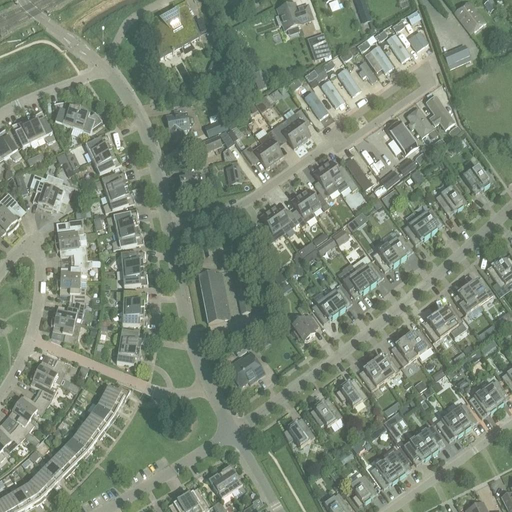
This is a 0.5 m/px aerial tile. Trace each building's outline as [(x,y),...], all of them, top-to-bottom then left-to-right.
[(361,20),(369,18),(362,0),(360,0),(357,2),(360,10),(358,11),(361,20)] [(489,2),(484,6),(490,14),(495,10),(489,2)] [(469,4),(454,15),(471,36),(486,25),(477,13),(476,14),(469,4)] [(182,49),(190,45),(190,46),(191,45),(190,44),(198,40),(199,41),(200,41),(199,39),(193,22),(187,5),(176,11),(177,21),(177,22),(169,27),(168,26),(160,20),(153,24),(156,43),(159,48),(158,49),(157,49),(159,60),(163,59),(164,61),(165,60),(164,59),(172,55),(172,56),(174,55),(173,54),(181,50),(182,51),(182,50),(182,49)] [(276,19),(279,28),(283,27),(285,33),(301,27),(301,26),(312,22),(307,8),(300,11),(300,12),(296,14),(294,6),(278,12),(280,18),(276,19)] [(406,19),(411,27),(420,21),(415,14),(406,19)] [(392,30),(396,35),(405,29),(401,23),(392,30)] [(424,51),(411,30),(405,33),(419,55),(424,51)] [(374,39),(378,45),(388,38),(384,33),(374,39)] [(308,42),(313,55),(316,54),(318,62),(330,57),(323,37),(308,42)] [(412,61),(398,37),(387,44),(401,67),(412,61)] [(357,49),(361,55),(370,48),(366,43),(357,49)] [(443,57),(447,67),(467,58),(463,48),(443,57)] [(394,71),(379,50),(370,56),(386,77),(394,71)] [(339,59),(343,65),(353,58),(349,53),(339,59)] [(322,69),(326,75),(335,68),(331,63),(322,69)] [(378,76),(372,66),(366,69),(373,80),(378,76)] [(304,79),(308,85),(318,78),(314,73),(304,79)] [(363,95),(348,73),(339,79),(353,101),(363,95)] [(288,88),(292,94),(302,87),(298,81),(288,88)] [(337,114),(347,108),(332,84),(322,90),(337,114)] [(269,96),(261,101),(268,110),(275,105),(269,96)] [(320,123),(329,118),(315,96),(306,102),(320,123)] [(427,108),(447,135),(456,128),(437,101),(427,108)] [(65,104),(62,105),(54,107),(54,108),(57,119),(55,125),(72,131),(80,110),(79,110),(78,110),(76,109),(74,109),(72,109),(70,109),(68,109),(66,109),(65,104)] [(80,110),(72,131),(90,137),(92,131),(101,124),(101,125),(102,124),(95,115),(91,118),(89,117),(88,115),(87,114),(85,113),(84,112),(82,111),(80,110)] [(189,131),(189,128),(192,128),(194,125),(193,120),(190,117),(187,118),(186,114),(181,115),(180,112),(174,113),(175,116),(166,118),(169,134),(170,134),(171,143),(182,141),(181,132),(189,131)] [(295,116),(287,122),(303,144),(304,144),(308,142),(307,141),(311,138),(306,131),(303,128),(308,124),(309,125),(300,112),(295,116)] [(42,114),(35,118),(32,119),(34,122),(28,124),(37,144),(43,141),(49,146),(55,143),(42,115),(42,114)] [(405,122),(418,140),(425,135),(413,117),(405,122)] [(205,130),(208,139),(228,132),(224,122),(205,130)] [(281,125),(272,132),(281,145),(282,144),(281,144),(286,140),(288,144),(293,151),(299,147),(299,148),(303,145),(302,145),(303,144),(287,122),(286,122),(289,127),(285,130),(281,125)] [(21,124),(18,125),(12,129),(22,151),(37,144),(28,124),(22,127),(21,124)] [(227,135),(233,145),(242,138),(235,129),(227,135)] [(386,136),(404,158),(412,151),(395,129),(386,136)] [(449,135),(448,136),(452,141),(461,134),(457,129),(449,135)] [(267,136),(258,142),(262,147),(275,165),(275,164),(276,165),(279,162),(283,158),(278,151),(276,148),(280,144),(281,145),(272,132),(267,136)] [(0,156),(4,162),(9,158),(15,163),(21,159),(5,133),(0,135),(0,156)] [(464,135),(456,141),(459,145),(467,139),(464,135)] [(85,148),(92,163),(111,154),(109,148),(111,147),(107,137),(106,138),(107,138),(85,148)] [(197,147),(201,157),(222,149),(217,138),(197,147)] [(441,141),(432,148),(436,154),(445,147),(441,141)] [(250,148),(242,153),(252,166),(252,165),(258,160),(261,164),(266,171),(270,168),(271,168),(274,166),(274,165),(275,165),(262,147),(253,153),(250,148)] [(111,154),(92,163),(99,178),(121,167),(121,168),(121,167),(117,158),(114,159),(111,154)] [(424,155),(415,162),(419,167),(428,160),(424,155)] [(27,163),(30,169),(35,166),(32,160),(27,163)] [(398,170),(405,179),(418,169),(411,160),(398,170)] [(345,169),(364,195),(372,189),(354,162),(345,169)] [(322,169),(335,187),(338,192),(340,195),(349,189),(352,194),(357,190),(351,181),(343,169),(342,170),(343,170),(338,174),(337,173),(330,163),(326,166),(322,168),(322,169)] [(226,177),(230,176),(232,187),(242,185),(239,168),(229,170),(225,171),(226,177)] [(477,168),(462,179),(475,197),(476,196),(483,191),(484,193),(491,188),(490,187),(494,184),(487,175),(483,178),(477,168)] [(317,172),(313,175),(320,185),(320,186),(316,190),(315,189),(314,189),(320,197),(324,202),(329,198),(337,192),(338,192),(335,187),(322,169),(321,170),(321,169),(317,172)] [(399,182),(393,173),(381,182),(388,191),(399,182)] [(416,183),(422,179),(417,173),(412,177),(416,183)] [(104,192),(107,198),(127,191),(125,186),(128,185),(124,175),(95,185),(97,192),(104,192)] [(179,181),(182,196),(200,193),(200,192),(206,191),(204,177),(197,178),(197,177),(191,179),(190,176),(185,177),(185,180),(179,181)] [(42,212),(44,213),(55,180),(47,177),(45,181),(34,178),(30,190),(37,193),(33,205),(38,207),(37,209),(38,210),(40,211),(42,212)] [(63,183),(55,180),(44,213),(46,213),(48,214),(50,214),(52,214),(52,212),(57,213),(62,201),(69,204),(73,191),(61,187),(63,183)] [(23,198),(28,196),(25,185),(19,187),(23,198)] [(382,188),(373,195),(378,200),(387,193),(382,188)] [(450,190),(435,201),(448,219),(449,218),(456,213),(457,215),(464,210),(463,208),(467,206),(460,197),(456,199),(450,190)] [(127,191),(107,198),(109,205),(103,209),(105,216),(134,206),(135,206),(132,196),(129,197),(127,191)] [(300,197),(299,197),(312,215),(321,209),(324,214),(330,210),(324,202),(320,197),(320,198),(321,199),(316,202),(315,201),(308,191),(304,194),(303,194),(300,196),(300,197)] [(0,217),(14,232),(16,230),(17,228),(19,225),(17,224),(21,220),(12,211),(17,206),(8,196),(0,203),(0,217)] [(295,200),(291,203),(298,213),(298,214),(294,218),(293,217),(299,226),(302,230),(307,226),(306,224),(314,218),(312,215),(299,197),(299,198),(298,197),(295,200)] [(269,213),(281,231),(285,236),(293,230),(299,226),(293,217),(290,213),(289,213),(290,215),(285,218),(285,217),(278,207),(273,210),(272,210),(269,212),(269,213)] [(432,211),(418,221),(431,239),(437,234),(435,233),(443,228),(432,211)] [(264,216),(260,219),(267,229),(268,230),(263,233),(262,233),(271,246),(276,242),(285,236),(281,231),(269,213),(268,214),(267,213),(264,216)] [(115,229),(116,235),(137,231),(136,225),(139,224),(137,214),(136,214),(106,221),(108,228),(115,229)] [(14,232),(0,217),(0,236),(2,238),(6,234),(7,237),(11,234),(12,233),(14,232)] [(354,221),(347,227),(352,233),(359,228),(354,221)] [(424,244),(431,239),(418,221),(403,231),(415,248),(416,247),(423,242),(424,244)] [(55,244),(55,246),(78,243),(86,242),(85,236),(84,236),(82,222),(69,224),(70,231),(57,233),(57,239),(55,238),(55,241),(55,244)] [(137,231),(116,235),(118,242),(111,246),(113,253),(143,246),(143,247),(144,246),(142,236),(138,237),(137,231)] [(343,232),(332,239),(338,247),(344,244),(342,241),(347,237),(343,232)] [(396,233),(383,242),(387,248),(400,266),(406,261),(405,260),(412,255),(413,255),(401,238),(400,238),(396,233)] [(331,241),(326,244),(331,250),(335,247),(331,241)] [(73,257),(74,264),(87,264),(87,263),(85,248),(86,248),(86,242),(78,243),(55,246),(55,248),(56,250),(56,252),(57,254),(59,253),(60,259),(73,257)] [(311,244),(307,248),(311,254),(316,250),(311,244)] [(321,247),(316,251),(321,257),(326,254),(321,247)] [(393,271),(400,266),(387,248),(372,258),(384,275),(385,274),(392,269),(393,271)] [(315,252),(311,255),(315,260),(317,263),(321,260),(315,252)] [(146,265),(145,262),(145,254),(144,254),(144,255),(120,257),(122,273),(143,271),(142,265),(146,265)] [(488,272),(487,273),(500,291),(511,282),(511,276),(508,271),(511,268),(506,260),(502,262),(501,261),(494,266),(495,267),(488,273),(488,272)] [(57,281),(56,284),(86,285),(87,272),(92,269),(92,263),(87,263),(87,264),(74,264),(74,271),(61,271),(60,276),(58,276),(57,278),(57,281)] [(371,264),(357,274),(370,292),(376,288),(375,286),(382,281),(383,281),(371,264)] [(304,270),(295,269),(293,277),(303,278),(304,270)] [(143,271),(122,273),(123,289),(147,287),(148,287),(147,277),(144,277),(143,271)] [(233,273),(241,317),(251,315),(243,271),(233,273)] [(363,297),(370,292),(357,274),(342,285),(354,301),(355,301),(362,296),(363,297)] [(281,275),(274,280),(279,287),(286,282),(281,275)] [(199,280),(208,326),(224,323),(224,322),(230,321),(221,276),(215,277),(199,280)] [(467,290),(480,308),(494,298),(482,281),(481,282),(474,287),(473,285),(467,290)] [(86,291),(86,285),(56,284),(56,286),(57,289),(57,292),(60,291),(60,297),(72,297),(72,305),(85,306),(90,306),(91,300),(86,297),(86,291)] [(340,290),(326,300),(339,318),(345,313),(344,312),(351,307),(352,307),(340,290)] [(480,308),(467,290),(460,295),(461,296),(454,301),(453,301),(465,318),(480,308)] [(316,307),(311,310),(323,327),(324,326),(331,321),(332,323),(339,318),(326,300),(322,294),(312,301),(316,307)] [(147,306),(147,303),(148,295),(147,295),(147,296),(116,295),(116,302),(123,304),(123,311),(144,312),(144,306),(147,306)] [(52,319),(52,321),(81,327),(85,306),(72,305),(71,311),(58,309),(57,314),(54,313),(53,315),(53,317),(52,319)] [(442,312),(436,317),(449,335),(450,334),(455,341),(467,332),(462,325),(463,325),(451,308),(450,309),(451,309),(443,314),(442,312)] [(144,312),(123,311),(122,328),(146,328),(146,329),(147,318),(144,318),(144,312)] [(511,319),(509,315),(494,326),(500,333),(511,324),(511,319)] [(291,322),(291,324),(293,327),(293,328),(296,332),(293,334),(298,342),(301,340),(304,344),(305,344),(306,344),(307,344),(308,344),(309,343),(309,342),(309,341),(314,337),(312,333),(317,329),(317,330),(318,329),(309,318),(304,322),(303,321),(302,321),(300,317),(297,317),(291,322)] [(435,345),(449,335),(436,317),(430,322),(431,323),(424,328),(423,328),(435,345)] [(76,347),(81,327),(52,321),(51,323),(51,325),(51,327),(51,329),(54,329),(52,334),(65,337),(63,344),(76,347)] [(121,333),(119,349),(140,353),(141,346),(144,347),(146,337),(145,337),(121,333)] [(405,341),(417,359),(431,349),(420,333),(419,333),(412,338),(411,337),(405,341)] [(485,333),(478,338),(483,346),(491,341),(485,333)] [(403,370),(417,359),(405,341),(398,346),(399,348),(392,353),(391,353),(403,370)] [(243,346),(248,353),(253,349),(249,342),(243,346)] [(470,348),(464,353),(467,358),(473,353),(470,348)] [(485,348),(480,351),(484,356),(489,353),(485,348)] [(140,353),(119,349),(116,365),(140,369),(142,359),(139,359),(140,353)] [(479,354),(473,358),(476,363),(482,359),(479,354)] [(242,361),(227,371),(226,371),(234,382),(233,384),(236,388),(238,388),(240,390),(248,384),(250,387),(264,376),(251,357),(243,363),(242,361)] [(373,366),(386,384),(399,374),(388,357),(387,357),(387,358),(380,363),(379,361),(373,366)] [(34,372),(33,374),(54,384),(60,387),(69,369),(57,363),(53,370),(42,364),(39,369),(37,367),(36,369),(35,370),(34,372)] [(371,394),(386,384),(373,366),(366,370),(367,372),(360,377),(359,377),(371,394)] [(89,371),(82,368),(78,377),(85,380),(89,371)] [(441,371),(432,378),(435,383),(445,376),(441,371)] [(511,371),(501,380),(511,394),(511,371)] [(454,372),(447,377),(451,381),(457,377),(454,372)] [(42,393),(39,399),(50,406),(57,392),(51,390),(54,384),(33,374),(32,376),(31,378),(31,380),(30,382),(33,382),(30,387),(42,393)] [(336,395),(342,404),(346,402),(353,411),(367,400),(354,382),(354,383),(347,388),(346,386),(339,391),(340,393),(336,395)] [(497,383),(483,393),(497,412),(503,408),(502,406),(509,401),(510,401),(497,383)] [(421,384),(415,388),(419,394),(425,390),(421,384)] [(438,385),(432,389),(436,394),(442,390),(438,385)] [(103,400),(119,409),(122,403),(125,404),(130,394),(129,394),(119,388),(116,394),(109,390),(103,400)] [(490,417),(497,412),(483,393),(468,403),(482,421),(489,416),(490,417)] [(15,404),(13,406),(32,420),(36,415),(41,419),(50,406),(39,399),(35,405),(24,397),(21,402),(19,400),(17,401),(16,403),(15,404)] [(119,409),(103,400),(98,409),(116,420),(118,416),(116,414),(119,409)] [(314,412),(310,415),(320,429),(324,426),(327,430),(342,420),(328,402),(321,407),(320,406),(313,411),(314,412)] [(29,424),(32,420),(13,406),(12,407),(11,409),(10,411),(10,413),(12,414),(9,418),(19,426),(15,432),(25,441),(34,428),(29,424)] [(464,406),(450,416),(464,436),(470,431),(469,430),(476,425),(477,425),(477,424),(464,406)] [(113,425),(116,420),(98,409),(92,417),(107,428),(111,423),(113,425)] [(389,410),(383,414),(387,419),(392,415),(389,410)] [(458,440),(464,436),(450,416),(436,426),(449,445),(450,444),(457,439),(458,440)] [(107,428),(92,417),(86,426),(102,438),(105,435),(103,434),(107,428)] [(287,432),(283,435),(289,445),(294,441),(300,450),(315,440),(302,422),(301,422),(294,428),(293,426),(286,431),(287,432)] [(102,438),(86,426),(79,435),(94,446),(98,440),(100,442),(102,438)] [(0,445),(5,451),(10,455),(14,451),(25,441),(15,432),(10,437),(1,427),(0,428),(0,445)] [(383,427),(377,431),(381,436),(387,432),(383,427)] [(394,427),(388,431),(395,441),(401,437),(394,427)] [(431,430),(418,440),(432,459),(438,455),(436,453),(444,448),(431,430)] [(94,446),(79,435),(73,443),(89,457),(92,452),(90,451),(94,446)] [(425,464),(432,459),(418,440),(403,450),(416,468),(417,468),(424,462),(425,464)] [(35,441),(31,445),(35,449),(39,444),(35,441)] [(363,441),(352,450),(357,456),(364,450),(362,447),(363,446),(365,442),(363,441)] [(73,443),(66,451),(79,463),(83,459),(85,460),(89,457),(73,443)] [(41,456),(45,452),(41,448),(37,452),(41,456)] [(74,468),(79,463),(66,451),(58,458),(73,473),(76,470),(74,468)] [(29,459),(34,464),(41,458),(36,453),(36,452),(29,459)] [(350,453),(343,458),(347,463),(354,458),(350,453)] [(399,453),(385,463),(399,483),(405,478),(404,477),(411,472),(412,471),(399,453)] [(58,458),(51,466),(64,479),(65,480),(70,476),(73,473),(58,458)] [(25,471),(31,465),(28,461),(21,467),(25,471)] [(399,483),(385,463),(370,473),(383,492),(384,491),(391,486),(392,487),(399,483)] [(51,466),(43,474),(58,488),(61,485),(59,483),(64,479),(51,466)] [(230,470),(220,477),(232,495),(237,492),(243,496),(246,494),(242,489),(242,488),(230,470)] [(43,474),(36,481),(48,494),(53,489),(55,491),(58,488),(43,474)] [(232,495),(220,477),(209,484),(221,502),(232,495)] [(364,478),(349,488),(356,497),(352,500),(359,509),(363,507),(363,508),(370,503),(369,502),(376,496),(376,497),(377,496),(364,478)] [(36,481),(29,488),(41,505),(46,500),(44,499),(48,494),(36,481)] [(29,488),(20,493),(29,509),(35,506),(36,508),(41,505),(29,488)] [(511,511),(511,490),(511,491),(511,497),(511,498),(510,496),(502,500),(508,511),(511,511)] [(183,499),(182,500),(189,511),(209,511),(197,492),(197,491),(183,500),(183,499)] [(20,493),(11,499),(18,511),(23,511),(29,509),(20,493)] [(324,507),(327,511),(349,511),(339,496),(324,507)] [(18,511),(11,499),(1,504),(5,511),(18,511)] [(189,511),(182,500),(168,509),(169,509),(170,511),(189,511)] [(225,511),(219,503),(214,507),(216,511),(225,511)]
